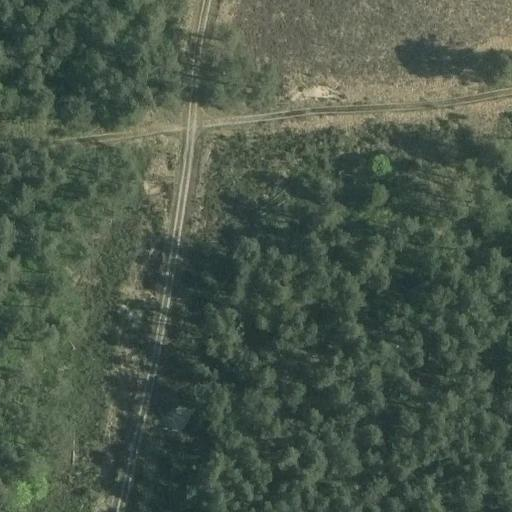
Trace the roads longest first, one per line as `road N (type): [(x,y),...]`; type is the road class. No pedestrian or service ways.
road 1 (track): [(216,0),(187,119),(118,511)]
road 2 (track): [(0,140),(511,83)]
